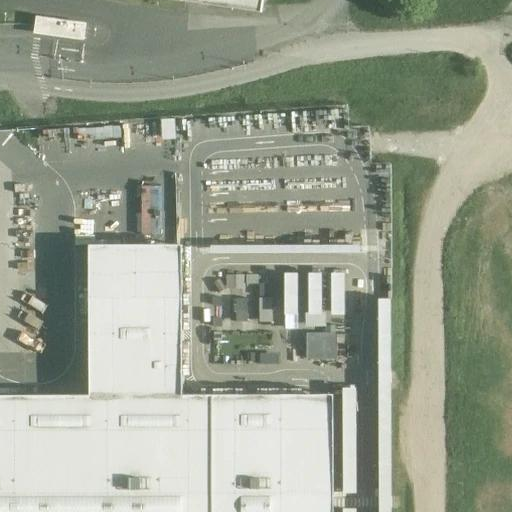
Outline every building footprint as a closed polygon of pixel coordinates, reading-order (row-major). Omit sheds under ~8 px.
[(174,0),(181,1),(262,13),(263,0),(174,0)] [(86,24),(45,18),(43,35),(84,40),(86,24)] [(0,511),(303,511),(303,396),(182,396),(182,246),(91,246),(91,398),(0,398),(0,511)] [(287,273),(288,299),(348,298),(347,271),(287,273)] [(392,377),(393,300),(382,299),(381,377),(392,377)] [(340,340),(339,364),(354,364),(355,340),(340,340)]
